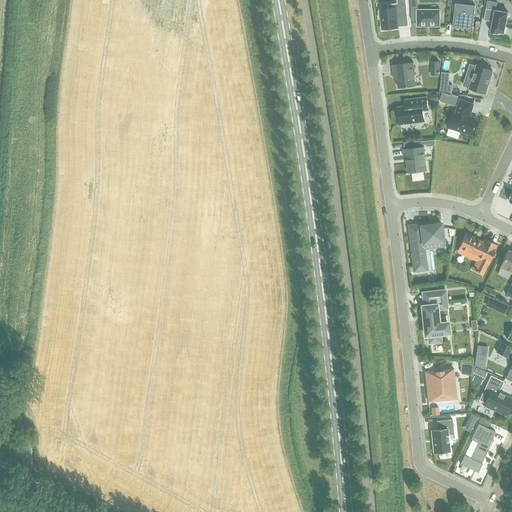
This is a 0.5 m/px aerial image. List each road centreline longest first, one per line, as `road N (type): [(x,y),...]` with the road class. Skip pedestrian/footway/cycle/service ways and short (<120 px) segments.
road 1 (secondary): [(278,0),(328,327),(346,511)]
road 2 (residential): [(391,205),(421,467),(493,502)]
road 3 (residential): [(371,49),(391,205)]
road 4 (residential): [(371,49),(418,44),(511,58)]
